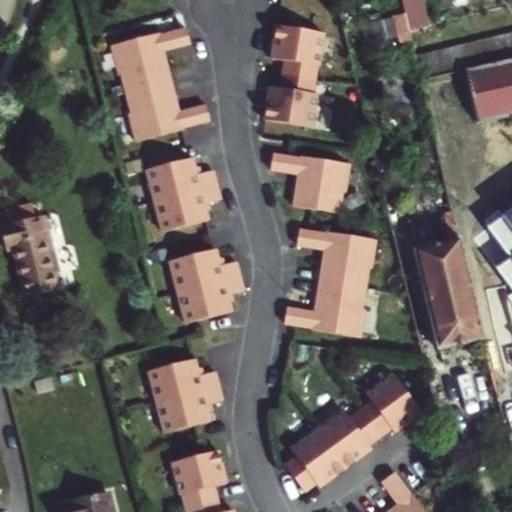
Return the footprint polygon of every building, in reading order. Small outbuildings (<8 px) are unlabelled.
[(401,0),(408,30),(425,26),(422,15),(418,0),(401,0)] [(370,40),(400,33),(396,17),(366,23),(370,40)] [(313,91),(322,30),(277,23),(274,40),(271,56),(284,59),(281,86),(270,85),(267,98),(264,117),(311,126),(317,91),(313,91)] [(122,71),(132,112),(129,113),(136,140),(181,129),(183,128),(183,125),(210,119),(207,107),(206,102),(179,109),(164,48),(190,42),(188,33),(187,27),(179,28),(160,33),(159,30),(111,43),(118,72),(122,71)] [(511,48),(508,33),(493,36),(499,62),(511,58),(511,48)] [(478,40),(485,65),(499,62),(493,36),(478,40)] [(478,40),(462,43),(469,69),(485,65),(478,40)] [(447,47),(454,72),(466,69),(469,69),(462,43),(447,47)] [(447,47),(432,51),(438,76),(454,72),(447,47)] [(438,76),(432,51),(414,55),(420,80),(438,76)] [(469,69),(466,69),(478,121),(499,117),(505,121),(511,119),(511,58),(499,62),(485,65),(469,69)] [(463,77),(426,86),(433,116),(471,107),(463,77)] [(293,204),(312,207),(340,211),(343,189),(346,190),(350,160),(301,152),(300,156),(288,154),(273,151),(270,167),(297,172),(293,204)] [(163,230),(205,219),(209,218),(204,202),(221,197),(219,189),(215,173),(214,168),(197,173),(193,156),(189,157),(148,168),(163,230)] [(3,208),(7,223),(33,217),(29,202),(3,208)] [(448,240),(415,248),(412,249),(437,350),(481,338),(451,212),(442,214),(448,240)] [(42,214),(33,217),(7,223),(0,224),(0,234),(3,248),(11,245),(25,295),(56,287),(47,253),(52,251),(42,214)] [(448,240),(442,214),(409,222),(415,248),(448,240)] [(327,234),(309,230),(299,229),(298,235),(297,245),(324,249),(315,309),(288,305),(286,313),(285,321),(296,323),(313,325),(312,328),(361,335),(366,308),(362,307),(369,268),(372,268),(377,239),(328,231),(327,234)] [(170,259),(186,321),(197,318),(232,309),(228,293),(238,290),(243,289),(242,281),(238,264),(237,260),(221,264),(217,247),(214,248),(170,259)] [(150,368),(166,431),(200,422),(211,419),(207,403),(223,398),(221,390),(218,376),(217,370),(200,373),(196,357),(150,368)] [(331,477),(359,456),(373,446),(370,442),(392,426),(395,430),(411,419),(423,410),(395,372),(368,391),(374,399),(350,416),(345,408),(292,447),(298,455),(286,463),(305,489),(317,480),(321,485),(331,477)] [(235,511),(235,507),(224,510),(218,484),(228,482),(224,466),(219,449),(207,452),(174,459),(182,492),(186,491),(191,511),(235,511)] [(399,501),(383,511),(429,511),(413,490),(411,491),(396,470),(392,473),(383,480),(399,501)] [(114,511),(108,489),(63,501),(66,511),(114,511)]
